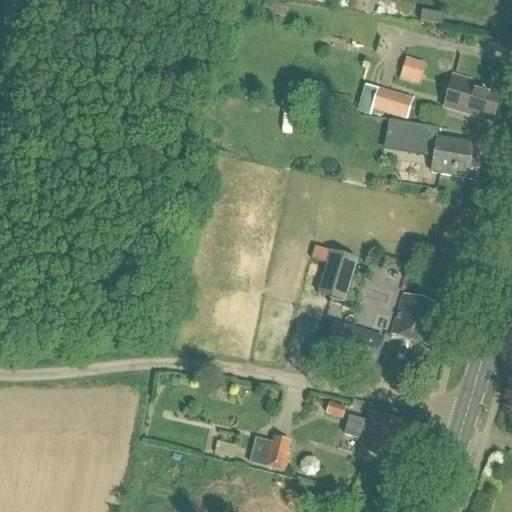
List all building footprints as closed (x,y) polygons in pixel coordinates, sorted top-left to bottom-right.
[(442,26),(443,16),(422,13),(421,22),(442,26)] [(490,125),(498,98),(468,88),(470,84),(452,78),(442,111),(490,125)] [(351,106),(365,109),(372,85),(358,81),(351,106)] [(406,123),(412,103),(376,92),(370,112),(406,123)] [(406,128),(402,155),(424,159),(426,159),(430,131),(406,128)] [(476,183),(479,167),(470,165),(473,147),(436,141),(431,176),(476,183)] [(343,307),(357,263),(331,255),(317,299),(343,307)] [(428,349),(433,332),(426,330),(433,308),(402,299),(391,338),(428,349)] [(335,324),(325,358),(374,373),(385,339),(335,324)] [(343,420),(346,409),(330,405),(327,416),(343,420)] [(392,463),(402,425),(368,416),(366,427),(349,422),(345,439),(361,444),(358,454),(392,463)] [(198,449),(225,450),(225,438),(199,437),(198,449)] [(285,475),(290,457),(288,456),(291,445),(274,440),(266,469),(285,475)] [(306,454),(292,455),(293,472),(307,471),(306,454)]
